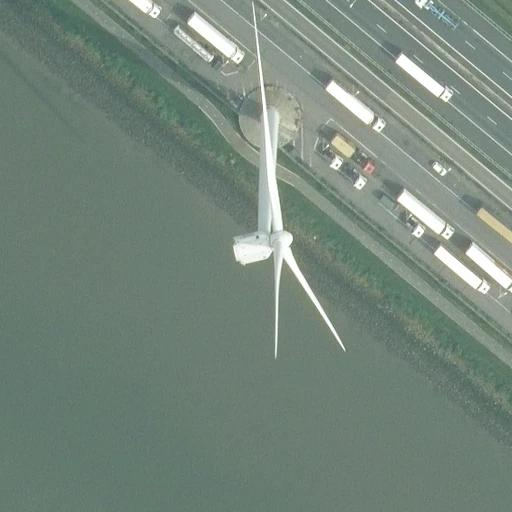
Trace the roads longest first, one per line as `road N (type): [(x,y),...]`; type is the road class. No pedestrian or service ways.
road 1 (motorway): [(325,0),(511,154)]
road 2 (motorway): [(511,80),(415,0)]
